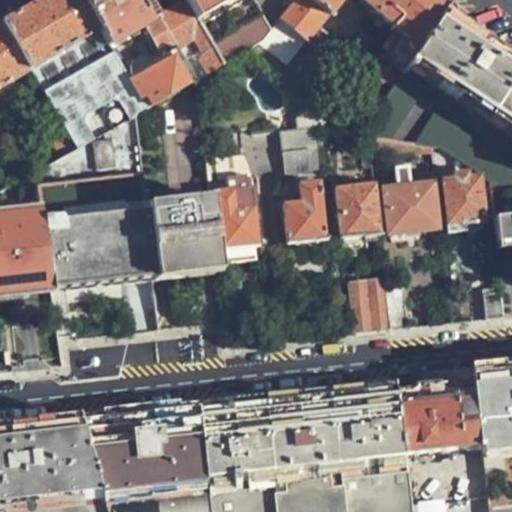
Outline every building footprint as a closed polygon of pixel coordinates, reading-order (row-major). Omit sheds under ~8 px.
[(67,136),(77,153),(135,121),(135,117),(144,111),(130,83),(111,50),(81,0),(43,0),(2,23),(31,72),(67,136)] [(160,53),(175,46),(159,20),(151,23),(137,0),(81,0),(111,50),(145,29),(160,53)] [(137,0),(151,23),(159,20),(175,46),(195,82),(222,67),(198,27),(182,0),(137,0)] [(182,0),(198,27),(219,15),(209,0),(182,0)] [(198,27),(222,67),(242,54),(254,56),(260,48),(272,33),(254,0),(246,0),(219,15),(198,27)] [(209,0),(219,15),(246,0),(209,0)] [(254,0),(272,33),(282,20),(297,0),(254,0)] [(439,0),(297,0),(282,20),(308,43),(321,27),(342,0),(355,0),(400,37),(386,59),(395,66),(390,75),(399,83),(442,16),(448,7),(439,0)] [(511,63),(442,16),(399,83),(370,127),(362,140),(367,140),(394,145),(399,137),(433,86),(511,138),(511,63)] [(2,23),(0,24),(0,89),(4,87),(31,72),(2,23)] [(130,83),(144,111),(159,103),(189,86),(173,59),(130,83)] [(135,117),(135,121),(153,275),(217,267),(209,200),(171,206),(159,103),(144,111),(135,117)] [(505,193),(511,191),(511,168),(439,120),(421,149),(433,152),(447,154),(505,193)] [(59,162),(35,175),(37,198),(51,290),(125,283),(153,280),(153,275),(135,121),(77,153),(59,162)] [(319,151),(317,135),(282,138),(283,154),(308,153),(319,151)] [(50,145),(59,162),(77,153),(67,136),(50,145)] [(308,153),(283,154),(284,174),(305,174),(308,153)] [(243,158),(205,161),(208,184),(249,178),(243,158)] [(485,225),(480,179),(468,179),(468,174),(452,177),(451,182),(442,183),(449,237),(466,236),(465,228),(485,225)] [(5,191),(0,193),(0,215),(37,198),(35,175),(5,191)] [(323,243),(318,184),(298,186),(299,203),(281,205),(286,247),(323,243)] [(379,239),(373,186),(334,191),(338,241),(360,238),(361,241),(379,239)] [(435,229),(430,186),(383,191),(388,233),(435,229)] [(258,248),(253,191),(214,194),(219,252),(258,248)] [(511,191),(505,193),(491,195),(497,247),(508,246),(511,245),(511,191)] [(37,272),(30,222),(0,227),(0,273),(13,271),(15,277),(37,272)] [(385,294),(384,283),(346,287),(350,337),(389,334),(385,294)] [(486,323),(505,321),(501,289),(484,291),(486,323)] [(401,292),(385,294),(389,334),(406,331),(401,292)] [(511,511),(511,374),(475,378),(477,392),(482,450),(489,511),(511,511)] [(325,395),(198,408),(199,419),(399,398),(398,386),(325,395)] [(482,450),(477,392),(400,400),(407,458),(482,450)] [(399,398),(199,419),(212,511),(413,511),(407,458),(400,400),(399,398)] [(198,408),(82,420),(105,500),(108,511),(212,511),(199,419),(198,408)] [(82,420),(0,428),(0,510),(105,500),(82,420)]
